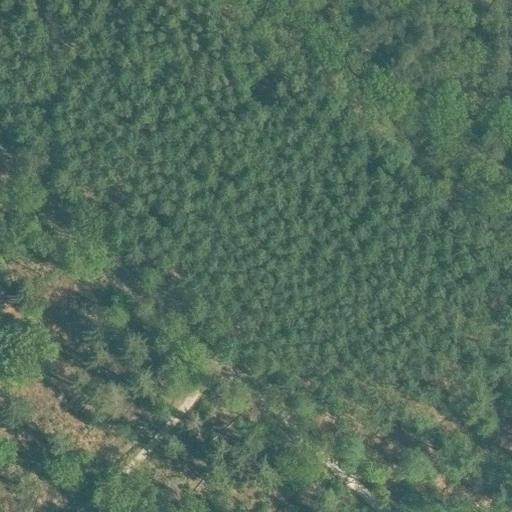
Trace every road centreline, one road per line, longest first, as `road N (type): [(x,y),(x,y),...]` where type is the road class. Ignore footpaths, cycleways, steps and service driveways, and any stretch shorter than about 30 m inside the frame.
road 1 (track): [(0,166),(381,511)]
road 2 (track): [(223,371),(79,511)]
